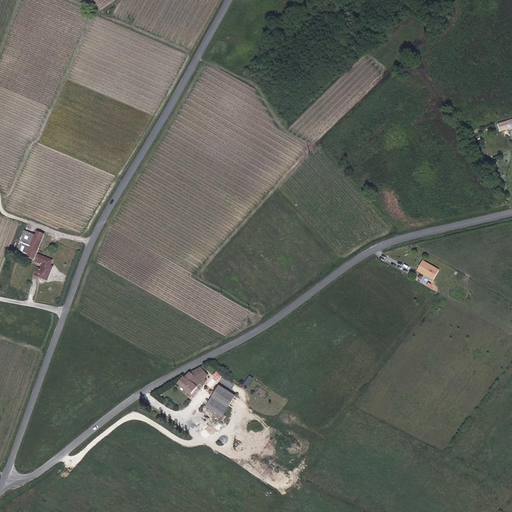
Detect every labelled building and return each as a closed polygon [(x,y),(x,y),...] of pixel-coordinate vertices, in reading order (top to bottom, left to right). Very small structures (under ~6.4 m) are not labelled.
[(511,118),(498,123),(501,131),(511,127),(511,118)] [(28,256),(36,235),(25,231),(16,253),(27,258),(28,256)] [(45,234),(38,232),(36,235),(28,256),(35,259),(37,254),(45,234)] [(53,261),(39,255),(36,262),(41,263),(41,262),(43,263),(41,269),(37,268),(34,275),(48,280),(53,267),(51,266),(53,261)] [(434,280),(439,270),(423,261),(420,265),(423,267),(420,272),(434,280)] [(205,383),(203,381),(205,379),(208,375),(201,367),(189,373),(185,378),(184,376),(178,383),(191,394),(198,386),(201,383),(203,386),(205,383)] [(250,375),(245,384),(249,386),(254,377),(250,375)] [(222,417),(236,395),(219,385),(205,407),(222,417)]
